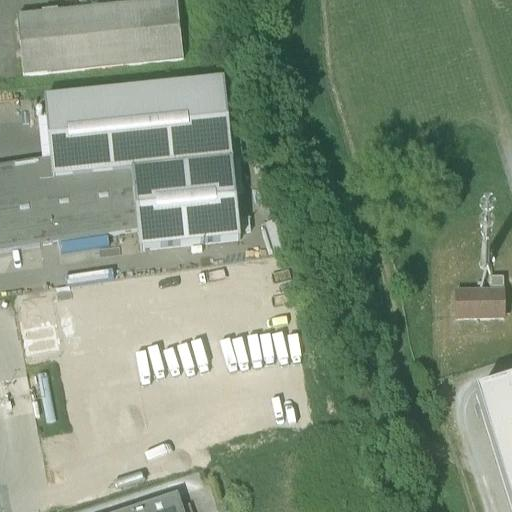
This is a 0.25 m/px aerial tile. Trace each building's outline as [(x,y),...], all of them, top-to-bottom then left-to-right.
[(15,20),(24,80),(184,64),(178,4),(15,20)] [(0,170),(0,255),(137,235),(140,254),(241,244),(232,165),(230,145),(224,85),(44,103),(50,163),(0,170)] [(240,144),(230,145),(232,165),(242,164),(240,144)] [(64,256),(76,254),(75,245),(62,248),(64,256)] [(483,271),(487,271),(490,268),(490,264),(487,262),(484,261),(481,264),(480,268),(483,271)] [(456,323),(458,323),(458,322),(503,321),(503,322),(505,322),(505,320),(504,320),(504,296),(504,295),(503,295),(503,296),(457,296),(456,296),(456,297),(457,321),(456,321),(456,323)] [(511,511),(511,389),(477,401),(511,511)] [(133,511),(181,511),(177,498),(133,511)]
